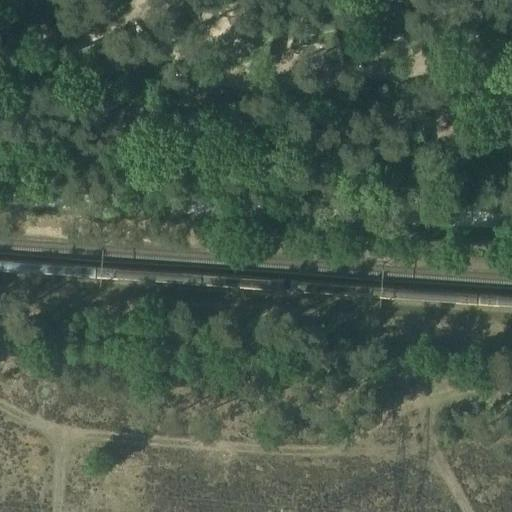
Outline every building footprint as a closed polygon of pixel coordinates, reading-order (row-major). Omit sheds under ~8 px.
[(479,5),(443,18),(447,46),(455,45),(453,33),(455,32),(456,34),(463,32),(463,30),(476,25),(489,46),(500,39),(479,5)] [(405,9),(369,22),(373,50),(381,49),(380,37),(381,36),(382,39),(390,36),(389,34),(402,29),(415,50),(426,43),(405,9)] [(241,14),(222,36),(229,41),(236,32),(238,33),(237,35),(244,39),(245,37),(257,44),(249,68),(262,72),(274,34),(241,14)] [(297,23),(291,51),(299,52),(302,41),(304,41),(304,43),(312,43),(312,41),(325,41),(331,65),(344,62),(335,23),(297,23)] [(113,33),(77,51),(86,88),(114,87),(114,79),(102,79),(102,77),(104,77),(102,69),(100,70),(96,56),(119,46),(113,33)] [(502,150),(511,149),(511,125),(508,126),(509,133),(500,134),(502,150)] [(403,144),(401,130),(363,134),(365,148),(403,144)] [(476,151),(475,135),(437,136),(437,152),(476,151)] [(436,141),(425,141),(425,152),(436,152),(436,141)]
